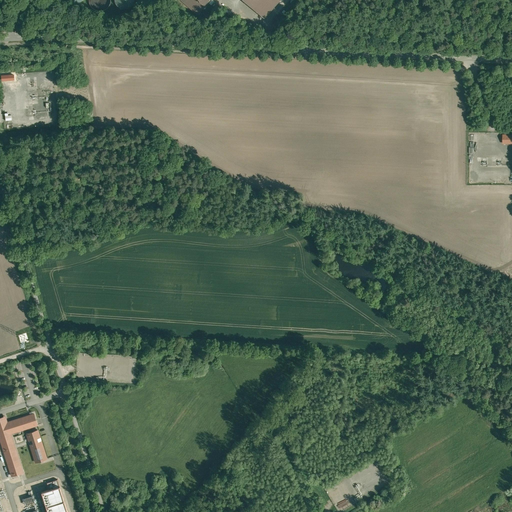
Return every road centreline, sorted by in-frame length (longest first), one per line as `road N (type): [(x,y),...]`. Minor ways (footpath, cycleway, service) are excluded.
road 1 (secondary): [(511,58),(8,37)]
road 2 (unclassified): [(102,511),(0,188)]
